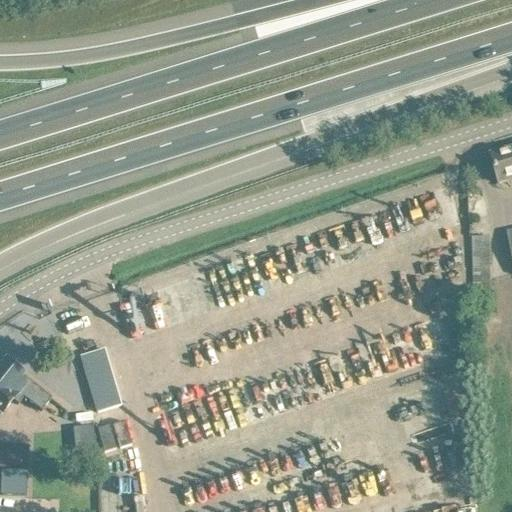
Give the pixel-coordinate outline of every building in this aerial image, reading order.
[(511,148),(490,155),(499,185),(511,181),(511,148)] [(474,302),(491,302),(490,238),(474,238),(474,302)] [(119,341),(95,348),(110,405),(134,399),(119,341)] [(0,368),(0,414),(2,416),(18,395),(28,403),(39,390),(4,363),(0,368)] [(332,366),(318,372),(326,393),(340,388),(332,366)] [(188,431),(202,432),(203,404),(188,404),(188,431)] [(456,436),(482,435),(482,423),(456,423),(456,436)] [(92,427),(74,429),(76,451),(94,449),(92,427)] [(478,444),(463,447),(467,465),(482,461),(478,444)] [(26,472),(0,471),(0,472),(0,498),(25,499),(26,472)]
